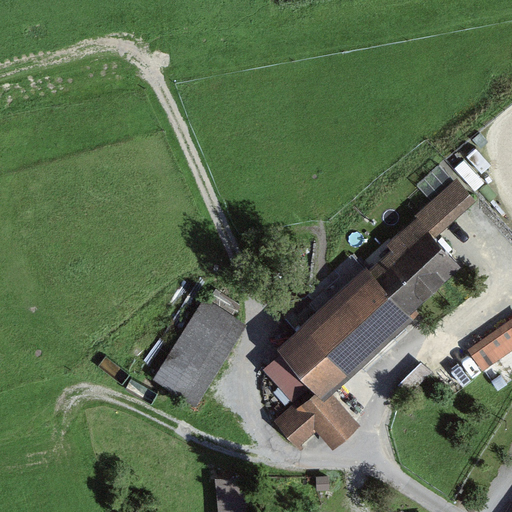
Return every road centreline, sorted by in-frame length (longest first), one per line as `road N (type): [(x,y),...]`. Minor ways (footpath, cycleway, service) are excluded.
road 1 (track): [(156,68),(251,285),(258,319),(253,391),(273,440),(292,460),(385,466)]
road 2 (unclassified): [(511,281),(412,356),(378,398),(376,442),(385,466),(450,511)]
